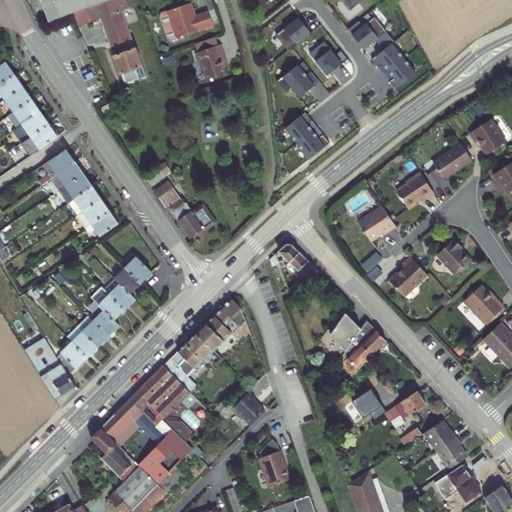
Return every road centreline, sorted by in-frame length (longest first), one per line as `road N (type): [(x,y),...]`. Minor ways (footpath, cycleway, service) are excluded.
road 1 (tertiary): [(18,12),(207,291)]
road 2 (secondary): [(0,497),(207,291)]
road 3 (residential): [(296,223),(482,421)]
road 4 (residential): [(232,266),(253,295),(288,410)]
road 5 (residential): [(176,511),(267,419),(288,410)]
road 6 (residential): [(345,93),(372,71),(315,0)]
road 7 (secondary): [(286,214),(379,136)]
